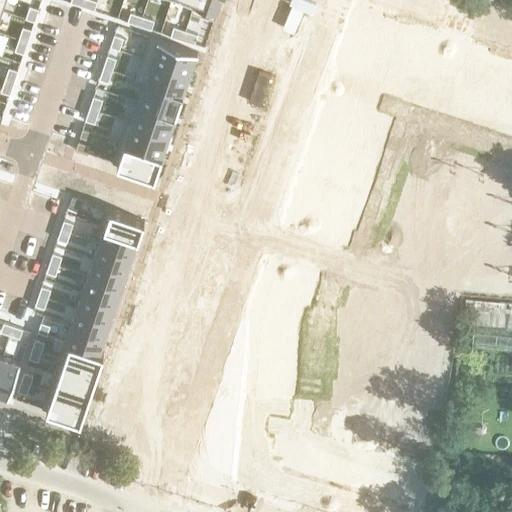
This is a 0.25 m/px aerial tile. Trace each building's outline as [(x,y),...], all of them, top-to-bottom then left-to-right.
[(83,0),(82,5),(83,5),(94,9),(96,0),(83,0)] [(174,0),(192,6),(190,10),(191,11),(194,0),(174,0)] [(194,0),(191,11),(214,18),(218,7),(220,6),(221,0),(194,0)] [(29,4),(25,17),(34,20),(38,7),(29,4)] [(341,40),(339,45),(340,47),(339,50),(361,58),(377,13),(354,6),(348,22),(347,22),(344,32),(345,32),(343,39),(341,40)] [(130,11),(127,20),(139,24),(142,15),(130,11)] [(377,13),(361,58),(383,65),(397,25),(376,18),(378,14),(377,13)] [(142,15),(139,24),(151,28),(154,19),(142,15)] [(22,25),(18,37),(27,40),(31,28),(22,25)] [(397,25),(383,65),(405,73),(420,28),(419,28),(417,32),(397,25)] [(173,26),(170,34),(182,38),(185,30),(173,26)] [(420,28),(405,73),(427,80),(442,36),(420,28)] [(185,30),(182,38),(194,43),(197,34),(185,30)] [(114,33),(110,45),(119,48),(123,36),(114,33)] [(149,35),(142,56),(189,72),(196,52),(196,53),(197,51),(149,35)] [(18,37),(14,49),(23,52),(27,40),(18,37)] [(456,40),(441,85),(464,93),(479,48),(456,40)] [(479,48),(464,93),(485,100),(499,60),(478,53),(480,48),(479,48)] [(107,54),(103,66),(112,69),(116,57),(107,54)] [(142,56),(135,77),(182,93),(189,72),(142,56)] [(511,64),(499,60),(485,100),(507,107),(511,92),(511,64)] [(8,66),(4,78),(13,81),(17,69),(8,66)] [(103,66),(99,78),(108,81),(112,69),(103,66)] [(135,77),(135,78),(144,81),(137,100),(175,113),(182,93),(135,77)] [(4,78),(0,90),(9,93),(13,81),(4,78)] [(340,81),(337,91),(349,95),(352,85),(340,81)] [(352,85),(349,95),(361,99),(364,89),(352,85)] [(93,95),(89,107),(98,110),(102,98),(93,95)] [(384,95),(380,106),(392,110),(396,99),(384,95)] [(329,96),(321,117),(359,130),(367,108),(329,96)] [(396,99),(392,110),(404,114),(408,103),(396,99)] [(126,118),(126,119),(168,133),(175,113),(137,100),(131,120),(126,118)] [(89,107),(85,119),(94,122),(98,110),(89,107)] [(443,115),(439,126),(451,130),(455,119),(443,115)] [(321,117),(315,138),(352,150),(359,130),(321,117)] [(126,119),(119,140),(161,154),(168,133),(126,119)] [(395,119),(391,132),(401,135),(405,122),(395,119)] [(455,119),(451,130),(463,134),(467,123),(455,119)] [(486,130),(483,140),(494,144),(498,134),(486,130)] [(498,134),(494,144),(507,148),(510,138),(498,134)] [(315,138),(308,158),(345,171),(352,150),(315,138)] [(78,140),(75,149),(86,152),(86,153),(89,144),(78,140)] [(119,140),(112,161),(154,175),(161,154),(119,140)] [(386,148),(382,160),(391,163),(395,151),(386,148)] [(308,158),(301,178),(339,191),(345,171),(308,158)] [(382,160),(378,172),(387,175),(391,163),(382,160)] [(301,178),(294,199),(332,212),(339,191),(301,178)] [(372,189),(368,201),(377,204),(381,192),(372,189)] [(72,194),(68,204),(78,207),(81,197),(77,196),(72,194)] [(294,199),(287,220),(324,233),(332,212),(294,199)] [(368,201),(364,213),(373,216),(377,204),(368,201)] [(105,205),(99,223),(138,236),(144,218),(110,207),(105,205)] [(63,218),(60,228),(69,231),(72,222),(63,218)] [(103,225),(98,241),(132,252),(138,236),(99,223),(99,224),(103,225)] [(60,228),(57,237),(66,241),(69,231),(60,228)] [(355,234),(352,242),(364,246),(366,238),(355,234)] [(98,241),(92,257),(127,269),(132,252),(98,241)] [(52,252),(49,261),(58,264),(61,255),(52,252)] [(92,257),(87,274),(121,285),(127,269),(92,257)] [(269,257),(263,274),(297,286),(303,268),(269,257)] [(49,261),(46,271),(55,274),(58,264),(49,261)] [(87,274),(81,290),(115,302),(121,285),(87,274)] [(263,274),(257,291),(291,302),(297,286),(263,274)] [(324,275),(321,285),(331,288),(334,279),(324,275)] [(38,293),(38,294),(47,297),(50,288),(41,285),(38,293)] [(81,290),(76,307),(110,318),(115,302),(81,290)] [(257,291),(251,309),(287,317),(291,302),(257,291)] [(38,294),(35,304),(44,307),(47,297),(38,294)] [(511,302),(465,298),(462,322),(509,326),(510,318),(511,318),(511,302)] [(304,301),(301,310),(310,314),(314,304),(304,301)] [(314,304),(310,314),(320,317),(323,308),(314,304)] [(76,307),(70,323),(104,335),(110,318),(76,307)] [(251,309),(250,329),(286,332),(287,317),(251,309)] [(3,321),(0,329),(9,333),(12,324),(3,321)] [(40,321),(37,330),(46,334),(50,324),(40,321)] [(64,338),(64,340),(102,353),(103,352),(99,350),(104,335),(70,323),(65,339),(64,338)] [(12,324),(9,333),(19,336),(22,327),(14,324),(12,324)] [(297,328),(297,337),(307,338),(308,328),(297,328)] [(308,328),(307,338),(317,338),(318,329),(308,328)] [(250,329),(249,347),(285,349),(286,332),(250,329)] [(35,337),(31,347),(41,350),(44,341),(35,337)] [(64,340),(58,356),(97,369),(101,356),(102,353),(64,340)] [(31,347),(28,357),(37,360),(41,350),(31,347)] [(249,347),(247,364),(283,366),(285,349),(249,347)] [(2,355),(0,360),(0,392),(8,395),(19,361),(2,355)] [(58,356),(53,372),(91,386),(97,369),(58,356)] [(295,362),(294,372),(305,373),(305,363),(295,362)] [(305,363),(305,373),(315,373),(315,363),(305,363)] [(247,364),(246,381),(282,384),(283,366),(247,364)] [(24,370),(20,380),(29,383),(33,374),(24,370)] [(53,372),(47,389),(86,402),(91,386),(53,372)] [(20,380),(17,390),(26,393),(29,383),(20,380)] [(246,381),(245,399),(281,401),(282,384),(246,381)] [(303,385),(303,395),(313,395),(314,386),(303,385)] [(47,389),(41,406),(68,415),(80,419),(80,420),(86,402),(47,389)] [(244,399),(238,480),(275,493),(278,486),(353,511),(414,511),(426,478),(408,472),(406,478),(290,439),(291,421),(298,422),(299,402),(281,401),(245,399),(244,399)]
